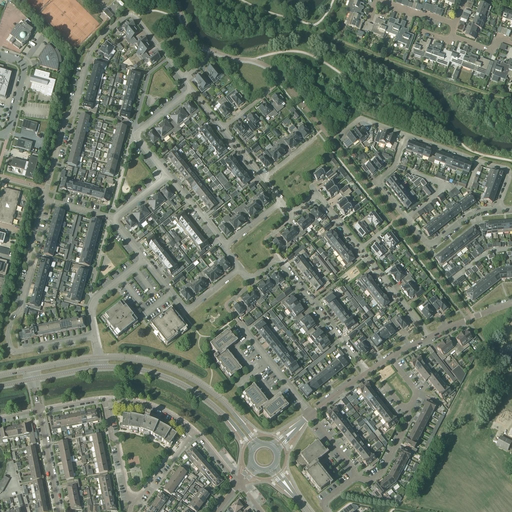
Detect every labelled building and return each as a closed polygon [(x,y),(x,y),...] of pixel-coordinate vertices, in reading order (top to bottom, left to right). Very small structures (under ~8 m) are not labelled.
[(361,3),(359,3),(352,0),(349,0),(346,11),(350,13),(360,16),(362,8),(360,7),(361,3)] [(478,9),(488,13),(490,6),(480,3),(478,9)] [(486,18),(488,13),(478,9),(476,15),(486,18)] [(109,12),(107,10),(103,13),(105,15),(110,20),(113,16),(109,12)] [(508,21),(511,12),(506,10),(502,19),(508,21)] [(362,17),(360,16),(350,13),(346,25),(360,30),(363,22),(360,21),(362,17)] [(484,24),(486,18),(476,15),(474,20),(484,24)] [(387,26),(383,25),(384,22),(377,19),(374,26),(371,24),(368,32),(383,37),(384,34),(384,33),(387,26)] [(396,37),(403,22),(402,22),(401,27),(396,25),(398,22),(390,19),(387,26),(384,33),(396,37)] [(482,30),(484,24),(474,20),(473,25),(472,26),(479,28),(479,29),(482,30)] [(122,25),(116,30),(119,34),(123,31),(126,34),(125,35),(134,28),(130,22),(124,27),(122,25)] [(403,22),(396,37),(394,42),(406,47),(404,51),(408,52),(414,37),(406,34),(407,31),(403,30),(406,23),(403,22)] [(32,31),(26,26),(23,23),(20,28),(17,26),(9,37),(10,37),(11,35),(13,37),(9,43),(12,45),(18,50),(21,47),(22,47),(22,46),(22,47),(25,43),(25,44),(26,43),(27,43),(27,42),(28,41),(28,40),(29,39),(28,39),(30,35),(32,31)] [(472,26),(473,25),(469,24),(467,30),(477,34),(479,29),(479,28),(472,26)] [(128,45),(134,40),(133,38),(138,34),(136,32),(137,31),(135,28),(134,29),(135,28),(134,28),(125,35),(127,38),(125,40),(128,45)] [(475,40),(477,34),(467,30),(465,36),(475,40)] [(114,42),(117,46),(124,40),(121,37),(114,42)] [(137,51),(147,43),(143,38),(136,43),(134,40),(128,45),(129,45),(130,44),(132,47),(134,45),(138,50),(137,51)] [(424,60),(431,41),(428,40),(426,44),(422,42),(421,45),(416,44),(412,56),(424,60)] [(109,61),(112,57),(110,55),(114,48),(106,42),(103,46),(103,45),(101,48),(101,49),(100,51),(105,55),(104,57),(109,61)] [(142,60),(147,56),(145,54),(150,49),(146,44),(147,43),(137,51),(142,56),(140,57),(142,60)] [(428,48),(424,60),(436,64),(440,52),(441,49),(442,46),(435,43),(434,43),(432,49),(428,48)] [(37,60),(38,60),(38,61),(39,61),(37,62),(37,63),(37,64),(38,65),(40,65),(40,66),(40,67),(57,71),(58,69),(58,67),(58,64),(58,63),(61,63),(60,60),(60,57),(58,53),(57,50),(56,49),(54,51),(52,49),(51,47),(49,46),(48,45),(37,60)] [(449,64),(453,52),(454,49),(451,48),(450,52),(445,51),(444,54),(440,52),(436,64),(448,68),(449,64)] [(461,68),(466,53),(458,51),(457,53),(453,52),(449,64),(461,68)] [(147,56),(142,60),(146,65),(149,63),(151,66),(152,65),(153,66),(156,63),(155,62),(160,59),(155,53),(149,58),(147,56)] [(473,72),(477,61),(478,58),(470,55),(469,58),(465,56),(461,68),(473,72)] [(477,61),(473,72),(485,76),(490,62),(482,59),(481,62),(477,61)] [(94,62),(93,66),(93,67),(102,70),(105,71),(107,65),(108,62),(102,60),(101,63),(95,61),(94,63),(94,62)] [(507,76),(510,66),(503,64),(502,67),(497,65),(493,76),(505,80),(507,76)] [(3,67),(0,66),(0,97),(5,100),(12,74),(6,72),(7,70),(5,69),(4,72),(2,71),(3,67)] [(213,84),(218,80),(216,78),(220,75),(212,66),(206,70),(212,77),(209,79),(213,84)] [(129,70),(127,77),(131,78),(138,80),(139,80),(139,79),(140,79),(141,75),(140,75),(141,74),(134,72),(135,69),(129,68),(129,70)] [(48,79),(49,75),(35,71),(33,78),(31,77),(30,82),(32,83),(30,90),(42,93),(41,95),(51,98),(55,81),(48,79)] [(200,75),(195,80),(200,86),(197,88),(201,94),(206,90),(204,88),(208,85),(207,84),(208,83),(205,80),(204,81),(200,75)] [(127,77),(126,82),(129,82),(138,85),(139,81),(138,81),(138,80),(131,78),(127,77)] [(231,94),(226,98),(230,104),(233,102),(236,106),(237,106),(238,107),(239,106),(239,107),(242,104),(243,103),(240,99),(241,99),(239,96),(238,97),(237,95),(237,94),(235,91),(231,94)] [(272,100),(275,104),(272,107),(277,112),(282,108),(280,105),(283,102),(282,100),(280,97),(279,98),(277,94),(276,95),(275,95),(272,97),(272,98),(271,99),(272,100)] [(226,108),(229,105),(223,98),(217,102),(221,107),(218,110),(219,111),(219,112),(221,115),(222,114),(224,118),(225,117),(226,117),(229,115),(229,114),(230,113),(229,112),(226,108)] [(94,109),(95,105),(84,102),(84,103),(83,103),(82,107),(83,107),(82,108),(89,110),(88,112),(95,114),(97,110),(94,109)] [(186,104),(182,106),(187,112),(191,118),(199,112),(196,107),(196,108),(195,106),(192,108),(190,105),(189,104),(188,103),(187,102),(186,104)] [(268,110),(265,106),(264,106),(263,105),(262,106),(262,105),(259,108),(258,109),(264,117),(268,115),(270,118),(273,116),(274,117),(277,115),(271,108),(268,110)] [(178,110),(174,113),(183,124),(191,118),(187,112),(184,114),(180,110),(179,111),(178,110)] [(130,115),(130,114),(119,111),(117,117),(116,117),(115,120),(121,121),(122,118),(128,120),(129,119),(130,115)] [(179,128),(183,124),(174,113),(171,115),(172,116),(170,118),(174,123),(171,125),(177,132),(180,130),(179,128)] [(247,120),(250,124),(248,126),(252,132),(258,128),(255,125),(258,122),(257,120),(255,117),(252,114),(251,115),(250,114),(247,117),(248,117),(247,118),(248,120),(247,120)] [(37,124),(23,121),(19,120),(23,121),(21,128),(17,127),(17,128),(21,129),(35,133),(35,132),(37,133),(36,136),(39,125),(37,124)] [(177,132),(171,125),(168,127),(165,122),(163,124),(162,122),(159,125),(168,136),(173,133),(174,135),(177,132)] [(296,131),(299,134),(299,133),(303,139),(304,138),(305,138),(308,136),(307,135),(308,134),(308,133),(301,124),(298,126),(300,128),(296,131)] [(156,129),(155,130),(158,135),(156,137),(160,143),(163,140),(167,136),(168,137),(168,136),(159,125),(155,128),(156,129)] [(244,130),(240,125),(240,126),(239,125),(238,126),(237,125),(234,127),(235,128),(233,129),(236,132),(238,135),(240,137),(243,134),(248,140),(253,136),(246,127),(244,130)] [(210,131),(208,128),(208,129),(206,126),(203,129),(201,126),(199,128),(195,131),(190,135),(192,137),(196,134),(198,132),(200,135),(201,138),(210,131)] [(299,134),(296,131),(293,126),(290,129),(289,129),(289,131),(291,135),(288,137),(295,146),(298,144),(298,143),(300,141),(296,136),(299,134)] [(357,128),(351,133),(358,141),(360,144),(366,139),(365,138),(368,136),(362,128),(359,130),(357,128)] [(148,135),(147,137),(151,142),(148,144),(149,145),(150,147),(158,141),(160,143),(156,137),(151,131),(147,134),(148,135)] [(210,131),(201,138),(205,142),(207,141),(213,136),(211,133),(212,133),(210,131)] [(385,146),(389,135),(382,132),(380,138),(376,136),(374,142),(385,146)] [(358,140),(358,141),(351,133),(346,137),(348,139),(342,144),(347,149),(352,144),(352,145),(358,140)] [(389,135),(385,146),(385,145),(392,147),(391,149),(394,151),(397,144),(393,143),(396,137),(389,135)] [(209,147),(217,141),(213,136),(207,141),(211,145),(209,146),(209,147)] [(293,148),(295,146),(288,137),(286,140),(285,138),(282,140),(281,139),(279,141),(283,146),(285,144),(290,149),(292,147),(293,148)] [(18,139),(16,148),(30,152),(32,143),(18,139)] [(213,152),(221,145),(219,142),(219,143),(217,141),(209,147),(211,149),(213,152)] [(280,148),(283,146),(279,141),(276,143),(277,144),(275,146),(276,147),(273,150),(272,148),(280,158),(282,156),(282,155),(285,153),(280,148)] [(411,153),(414,145),(408,142),(405,152),(410,155),(411,153)] [(190,147),(194,151),(198,147),(195,143),(190,147)] [(221,145),(213,152),(214,151),(216,153),(216,152),(218,155),(217,156),(218,158),(223,155),(221,153),(225,150),(223,148),(223,147),(221,145)] [(417,155),(420,147),(414,145),(411,153),(417,155)] [(171,163),(181,155),(178,151),(180,150),(177,147),(172,151),(174,153),(167,159),(171,163)] [(417,155),(416,157),(419,158),(419,159),(421,160),(422,157),(425,149),(420,147),(417,155)] [(267,151),(263,154),(265,156),(267,159),(270,157),(271,158),(274,162),(277,160),(280,158),(272,148),(267,152),(267,151)] [(430,163),(432,157),(429,156),(431,151),(425,149),(422,157),(428,159),(427,162),(430,163)] [(440,163),(443,155),(437,153),(435,158),(432,157),(430,163),(433,164),(434,161),(440,163)] [(82,159),(78,158),(70,155),(68,160),(77,163),(81,164),(82,159)] [(174,168),(185,160),(181,155),(171,163),(174,168)] [(371,163),(377,171),(378,171),(378,172),(383,168),(382,167),(383,167),(379,162),(382,160),(378,155),(375,157),(377,159),(371,163)] [(445,165),(448,157),(443,155),(440,163),(445,165)] [(267,159),(265,156),(261,159),(259,156),(257,158),(264,168),(265,167),(266,168),(267,168),(270,166),(270,165),(271,164),(267,159)] [(12,159),(10,167),(24,171),(26,172),(24,177),(33,180),(38,159),(30,157),(28,164),(12,159)] [(221,161),(219,163),(223,168),(226,166),(228,168),(235,162),(233,160),(232,160),(230,157),(227,160),(226,158),(221,161)] [(445,165),(444,167),(450,169),(451,167),(454,159),(448,157),(445,165)] [(450,169),(450,170),(455,172),(456,169),(459,161),(454,159),(451,167),(450,169)] [(178,172),(186,166),(182,162),(185,160),(174,168),(178,172)] [(456,169),(455,172),(461,174),(462,172),(465,163),(459,161),(456,169)] [(228,168),(226,169),(228,171),(229,171),(230,173),(238,167),(236,165),(237,164),(235,162),(228,168)] [(372,176),(377,171),(371,163),(365,167),(364,165),(361,168),(365,173),(368,171),(372,176)] [(462,172),(461,174),(466,176),(467,173),(468,174),(471,165),(465,163),(462,172)] [(186,166),(178,172),(181,176),(191,168),(189,170),(186,166)] [(234,178),(242,172),(238,167),(230,173),(234,178)] [(191,168),(181,176),(184,180),(195,172),(191,168)] [(327,179),(335,173),(335,172),(332,174),(330,171),(327,173),(322,168),(319,171),(318,170),(313,173),(314,175),(312,176),(317,182),(320,179),(323,177),(324,176),(327,179)] [(347,177),(342,169),(341,168),(338,170),(344,179),(347,177)] [(102,169),(101,174),(104,175),(113,178),(114,172),(105,170),(102,169)] [(62,172),(60,178),(63,179),(62,181),(61,184),(60,188),(61,188),(60,190),(66,192),(69,180),(63,178),(65,172),(62,172)] [(187,186),(198,177),(195,172),(184,180),(185,182),(187,186)] [(237,183),(246,176),(244,174),(242,172),(234,178),(236,177),(237,179),(239,182),(237,183)] [(490,177),(500,181),(502,175),(497,173),(497,174),(491,172),(490,177)] [(326,193),(336,185),(332,180),(337,176),(335,173),(327,179),(329,182),(328,183),(327,183),(325,185),(322,188),(326,193)] [(399,182),(393,174),(386,179),(388,182),(385,184),(388,187),(390,189),(399,182)] [(237,183),(236,184),(240,188),(242,191),(248,186),(246,184),(249,181),(247,179),(248,178),(246,176),(237,183)] [(192,190),(202,182),(198,177),(187,186),(190,189),(191,188),(192,190)] [(498,186),(500,181),(490,177),(491,178),(489,183),(498,186)] [(71,192),(74,181),(69,180),(66,192),(66,191),(71,192)] [(195,194),(205,186),(202,182),(192,190),(195,194)] [(399,182),(390,189),(393,193),(402,186),(399,182)] [(486,182),(484,188),(487,189),(496,192),(498,186),(489,183),(486,182)] [(83,187),(81,195),(86,196),(88,188),(89,184),(84,183),(84,184),(83,187)] [(340,196),(348,190),(346,186),(340,191),(338,188),(336,190),(334,187),(336,186),(336,185),(326,193),(330,199),(331,199),(334,196),(334,197),(337,195),(336,194),(338,193),(340,196)] [(199,198),(209,190),(205,186),(195,194),(199,198)] [(396,197),(405,190),(402,186),(393,193),(396,197)] [(432,194),(427,188),(426,186),(422,189),(428,197),(432,194)] [(163,189),(160,191),(164,197),(171,205),(173,208),(175,207),(171,201),(174,198),(172,196),(175,194),(173,192),(172,191),(170,193),(166,188),(164,190),(163,189)] [(12,219),(13,216),(14,216),(17,203),(17,200),(18,200),(20,193),(4,189),(2,196),(3,196),(2,199),(1,198),(0,202),(0,222),(11,225),(13,219),(12,219)] [(494,198),(496,192),(487,189),(485,195),(494,198)] [(103,190),(100,201),(106,202),(107,200),(108,197),(109,193),(108,193),(109,191),(103,190)] [(209,190),(199,198),(202,202),(212,194),(209,190)] [(340,211),(350,203),(348,200),(350,198),(348,196),(351,193),(348,190),(340,196),(343,199),(341,201),(341,200),(338,202),(339,203),(336,205),(335,205),(340,211)] [(399,201),(406,195),(403,191),(405,190),(396,197),(399,201)] [(258,194),(255,197),(257,199),(259,202),(263,207),(264,206),(265,207),(268,204),(269,203),(268,201),(262,193),(260,191),(258,194)] [(463,198),(470,207),(474,203),(472,200),(474,198),(470,193),(463,198)] [(205,207),(216,198),(212,194),(202,202),(205,207)] [(406,195),(399,201),(403,205),(411,198),(408,194),(406,195)] [(171,205),(164,197),(162,199),(158,195),(156,196),(155,195),(152,198),(161,209),(159,207),(164,203),(168,208),(171,205)] [(491,203),(494,198),(485,195),(483,200),(480,199),(479,202),(485,205),(486,202),(491,203)] [(259,202),(257,199),(255,197),(252,199),(253,200),(251,202),(252,203),(249,206),(255,214),(258,212),(258,211),(260,209),(256,204),(259,202)] [(153,215),(161,209),(152,198),(149,200),(150,201),(148,203),(151,208),(149,210),(153,215)] [(216,198),(205,207),(209,211),(216,206),(218,208),(223,204),(221,201),(219,203),(216,198)] [(411,198),(403,205),(404,206),(403,207),(406,210),(409,208),(410,210),(415,206),(413,204),(415,203),(411,198)] [(466,210),(470,207),(463,198),(463,199),(459,202),(466,210)] [(459,202),(455,205),(462,213),(466,210),(459,202)] [(350,203),(340,211),(344,216),(347,214),(348,214),(350,212),(350,211),(352,210),(354,213),(360,209),(357,205),(354,208),(352,205),(350,203)] [(255,214),(249,206),(246,208),(243,205),(238,208),(243,214),(246,212),(250,218),(252,216),(253,216),(255,214)] [(462,213),(455,205),(451,208),(457,215),(461,212),(462,213)] [(153,215),(149,210),(146,212),(142,207),(140,209),(139,207),(136,210),(145,222),(153,215)] [(241,216),(243,214),(238,208),(234,212),(236,216),(233,218),(240,226),(243,224),(242,224),(245,222),(241,216)] [(446,210),(453,218),(457,215),(451,208),(447,211),(446,210)] [(314,219),(317,222),(320,220),(322,222),(324,219),(317,210),(316,210),(315,209),(314,210),(314,209),(310,212),(311,212),(310,213),(314,219)] [(134,214),(132,215),(136,220),(133,222),(138,228),(145,222),(136,210),(133,213),(134,214)] [(446,210),(442,213),(449,221),(453,218),(446,210)] [(177,224),(185,217),(185,216),(183,213),(182,213),(181,212),(176,216),(175,214),(168,219),(172,223),(174,221),(177,224)] [(445,225),(449,221),(442,213),(438,216),(445,225)] [(362,219),(369,228),(369,227),(368,226),(372,223),(375,227),(380,223),(380,222),(378,218),(377,219),(373,214),(368,218),(367,216),(362,219)] [(317,222),(314,219),(311,221),(307,215),(304,218),(304,217),(301,219),(308,228),(311,225),(312,226),(314,225),(315,226),(317,224),(317,223),(317,222)] [(138,228),(133,222),(128,216),(125,219),(126,220),(124,222),(128,227),(126,229),(128,232),(135,226),(137,228),(138,228)] [(240,226),(233,218),(230,220),(227,216),(222,220),(225,224),(227,227),(230,225),(234,230),(237,228),(237,229),(240,226)] [(441,228),(445,225),(438,216),(434,219),(434,218),(441,228)] [(180,228),(188,222),(187,221),(188,220),(185,218),(186,217),(185,217),(177,224),(180,228)] [(437,231),(441,228),(434,218),(430,222),(437,231)] [(305,230),(308,228),(301,219),(298,221),(299,222),(296,224),(300,229),(298,231),(302,236),(304,234),(304,233),(306,231),(305,230)] [(368,228),(369,228),(362,219),(361,219),(362,220),(358,223),(359,225),(354,229),(358,234),(358,235),(360,238),(361,237),(362,238),(367,234),(364,230),(368,227),(368,228)] [(88,225),(99,228),(100,225),(101,222),(98,222),(90,220),(88,225)] [(183,232),(192,225),(189,222),(189,223),(188,222),(180,228),(183,232)] [(426,225),(433,234),(437,231),(430,222),(429,222),(431,224),(427,227),(426,225)] [(227,227),(225,224),(222,227),(221,226),(218,228),(224,236),(225,236),(226,237),(227,236),(228,236),(231,234),(230,233),(231,232),(227,227)] [(328,224),(321,229),(325,233),(326,232),(326,231),(331,227),(328,224)] [(484,228),(479,228),(481,234),(484,234),(485,235),(491,235),(490,224),(484,224),(484,228)] [(192,225),(183,232),(186,236),(194,230),(194,229),(194,228),(192,225)] [(429,238),(433,234),(426,225),(421,230),(423,233),(424,232),(429,238)] [(302,236),(298,231),(296,233),(291,228),(289,230),(288,229),(286,231),(292,240),(295,238),(296,239),(299,237),(299,238),(302,236)] [(473,229),(468,233),(474,241),(479,237),(478,236),(481,234),(479,228),(475,231),(473,229)] [(190,240),(198,233),(196,230),(195,231),(194,230),(186,236),(187,236),(190,240)] [(289,242),(292,240),(286,231),(283,234),(281,236),(285,242),(282,244),(284,246),(285,246),(286,248),(289,246),(288,245),(290,244),(289,242)] [(327,242),(335,236),(333,234),(331,231),(328,234),(326,232),(325,233),(320,236),(322,239),(323,238),(327,242)] [(149,238),(144,242),(145,243),(144,244),(147,247),(147,246),(148,247),(155,241),(157,240),(158,239),(156,236),(152,232),(148,236),(149,238)] [(193,244),(201,238),(200,237),(200,236),(198,233),(190,240),(193,244)] [(468,233),(463,236),(470,245),(473,242),(474,244),(476,243),(474,241),(468,233)] [(388,243),(384,246),(389,253),(394,250),(392,248),(397,244),(393,239),(394,238),(391,235),(390,236),(390,235),(384,239),(388,243)] [(327,243),(326,243),(330,248),(331,247),(332,246),(339,241),(337,239),(337,238),(335,236),(327,242),(327,243)] [(463,236),(458,240),(465,248),(466,250),(468,249),(466,247),(470,245),(463,236)] [(193,244),(192,244),(196,248),(204,241),(202,238),(201,239),(201,238),(193,244)] [(284,246),(282,244),(278,239),(277,240),(276,239),(273,241),(274,242),(272,243),(273,244),(279,252),(282,250),(281,249),(284,246)] [(155,241),(148,247),(151,250),(152,251),(158,246),(160,244),(157,240),(155,241)] [(458,240),(454,244),(460,252),(465,248),(458,240)] [(204,241),(196,248),(198,251),(196,253),(199,257),(205,252),(203,250),(208,246),(208,245),(206,242),(205,242),(204,241)] [(332,246),(331,247),(335,252),(342,246),(339,241),(332,246)] [(158,246),(152,251),(153,252),(152,252),(155,255),(163,249),(163,248),(160,244),(158,246)] [(450,247),(449,248),(456,256),(460,252),(454,244),(450,247)] [(385,257),(389,253),(384,246),(379,250),(376,245),(371,250),(372,251),(371,251),(373,254),(374,254),(378,259),(383,255),(385,257)] [(338,257),(346,250),(342,246),(335,252),(338,257)] [(449,248),(444,251),(451,260),(456,256),(449,248)] [(158,259),(166,253),(163,249),(155,255),(157,258),(158,259)] [(295,260),(292,262),(296,268),(304,262),(305,260),(302,256),(305,253),(302,250),(297,254),(293,258),(295,260)] [(342,261),(350,255),(348,252),(348,253),(346,250),(338,257),(342,261)] [(444,251),(439,255),(446,263),(451,260),(444,251)] [(161,263),(169,257),(166,253),(158,259),(159,260),(158,260),(161,263)] [(342,261),(341,262),(345,266),(343,268),(345,270),(352,265),(350,262),(354,260),(352,257),(350,255),(342,261)] [(439,255),(435,259),(439,264),(438,265),(440,268),(446,263),(439,255)] [(165,267),(171,262),(168,258),(169,257),(161,263),(163,266),(164,266),(165,267)] [(55,264),(56,260),(47,258),(47,260),(42,259),(40,265),(50,268),(51,263),(55,264)] [(218,264),(220,267),(224,272),(226,271),(226,272),(229,269),(230,268),(229,266),(223,258),(220,260),(221,261),(218,264)] [(304,262),(296,268),(299,271),(306,265),(309,264),(306,260),(305,260),(304,262)] [(167,271),(176,264),(174,265),(171,262),(165,267),(165,268),(167,271)] [(220,267),(218,264),(216,262),(213,264),(214,265),(212,267),(213,268),(210,271),(217,279),(219,277),(219,276),(221,274),(217,269),(220,267)] [(392,278),(401,271),(399,269),(400,268),(398,265),(399,264),(397,262),(392,266),(394,268),(389,272),(391,275),(390,275),(392,278)] [(306,265),(299,271),(302,275),(312,267),(309,263),(309,264),(306,265)] [(176,264),(167,271),(168,272),(167,272),(170,275),(171,276),(176,272),(178,274),(184,269),(182,267),(180,269),(176,264)] [(76,275),(86,278),(88,271),(83,270),(84,267),(78,266),(77,270),(76,275)] [(312,267),(302,275),(306,279),(315,271),(312,267)] [(203,272),(200,274),(204,279),(207,277),(211,283),(213,281),(214,281),(217,279),(210,271),(209,269),(206,272),(204,273),(203,272)] [(500,280),(505,280),(505,270),(496,271),(500,280)] [(309,283),(318,275),(315,271),(306,279),(309,283)] [(405,282),(411,276),(409,273),(407,275),(405,273),(403,274),(401,271),(392,278),(395,281),(395,280),(397,283),(403,279),(405,282)] [(495,284),(500,280),(496,271),(489,276),(488,274),(495,284)] [(74,274),(73,279),(76,280),(85,282),(86,278),(76,275),(74,274)] [(202,281),(204,279),(200,274),(198,276),(199,278),(196,279),(197,281),(194,283),(201,291),(204,289),(203,289),(206,287),(202,281)] [(275,283),(277,286),(280,283),(281,285),(284,282),(277,274),(277,275),(276,274),(275,275),(274,274),(271,276),(272,277),(271,278),(275,283)] [(495,284),(488,274),(483,278),(485,280),(490,287),(495,283),(495,284)] [(318,275),(309,283),(313,288),(322,280),(318,275)] [(361,275),(357,279),(359,281),(362,286),(370,280),(369,278),(368,277),(368,278),(366,275),(363,278),(361,275)] [(407,284),(402,289),(404,291),(403,292),(406,294),(415,287),(414,287),(412,285),(414,283),(412,281),(410,278),(411,276),(405,282),(407,284)] [(452,284),(453,286),(454,285),(455,284),(456,284),(456,283),(457,283),(458,283),(459,285),(465,280),(462,276),(458,279),(452,284)] [(73,279),(72,284),(75,285),(83,287),(85,282),(76,280),(73,279)] [(481,279),(479,281),(481,283),(486,290),(490,287),(485,280),(482,282),(481,279)] [(277,286),(275,283),(272,286),(268,280),(265,282),(262,284),(269,292),(272,290),(273,291),(275,289),(276,290),(278,289),(276,286),(277,286)] [(325,284),(322,280),(313,288),(316,292),(323,286),(325,289),(330,285),(327,282),(325,284)] [(366,290),(374,285),(372,282),(372,281),(372,282),(370,280),(362,286),(366,290)] [(198,294),(201,291),(194,283),(191,285),(190,284),(188,286),(187,285),(185,287),(187,289),(186,289),(188,292),(191,290),(195,295),(198,293),(198,294)] [(482,293),(486,290),(481,283),(476,286),(482,293)] [(72,284),(70,289),(74,290),(82,292),(83,287),(75,285),(72,284)] [(266,295),(269,292),(262,284),(259,286),(260,287),(257,289),(261,294),(259,296),(264,302),(263,301),(265,299),(264,298),(267,296),(266,295)] [(370,295),(377,289),(374,285),(366,290),(368,293),(370,295)] [(478,296),(482,293),(476,286),(472,289),(471,288),(478,297),(478,296)] [(330,291),(335,296),(339,292),(335,287),(330,291)] [(415,287),(406,294),(408,297),(410,299),(416,295),(418,298),(424,293),(420,287),(417,290),(415,287)] [(291,292),(288,288),(282,293),(285,297),(291,292)] [(472,302),(478,297),(471,288),(465,292),(466,294),(469,299),(470,299),(472,302)] [(70,289),(69,294),(71,294),(81,297),(82,292),(74,290),(70,289)] [(188,292),(186,289),(183,292),(182,291),(179,293),(186,301),(187,302),(188,301),(189,301),(192,299),(191,298),(192,297),(188,292)] [(374,300),(381,294),(377,289),(370,295),(372,297),(374,300)] [(327,306),(337,299),(331,291),(326,295),(328,297),(323,301),(327,306)] [(264,302),(259,296),(256,298),(252,293),(250,295),(249,294),(246,296),(253,305),(256,302),(259,306),(264,302)] [(65,298),(64,302),(73,304),(73,302),(79,303),(81,297),(71,294),(69,294),(68,294),(66,299),(65,298)] [(377,305),(385,298),(383,296),(381,294),(374,300),(376,302),(377,305)] [(250,307),(253,305),(246,296),(244,298),(244,299),(242,301),(246,306),(243,309),(245,311),(247,313),(252,309),(250,307)] [(434,296),(428,301),(431,304),(435,310),(438,308),(439,309),(441,312),(442,311),(443,312),(444,312),(447,310),(447,309),(448,308),(442,300),(439,302),(434,296)] [(286,310),(295,302),(292,298),(287,301),(285,299),(280,303),(286,310)] [(385,298),(377,305),(381,309),(379,311),(381,313),(387,308),(385,306),(389,304),(387,301),(387,300),(385,298)] [(330,310),(339,304),(335,300),(337,299),(327,306),(330,310)] [(40,307),(41,302),(31,300),(29,306),(34,307),(33,310),(39,311),(40,307)] [(295,302),(286,310),(290,314),(299,307),(295,302)] [(424,310),(421,312),(427,320),(428,319),(429,320),(432,317),(431,317),(432,316),(432,315),(432,314),(429,310),(431,308),(427,302),(424,304),(421,306),(423,308),(424,310)] [(122,303),(102,318),(118,337),(137,322),(122,303)] [(245,311),(243,309),(239,303),(237,304),(234,306),(234,307),(233,308),(234,309),(240,317),(243,315),(242,314),(245,311)] [(334,314),(340,309),(337,305),(339,304),(330,310),(334,314)] [(299,307),(290,314),(293,319),(295,321),(300,318),(298,315),(303,312),(299,307)] [(340,309),(334,314),(337,318),(344,313),(345,311),(342,307),(340,309)] [(181,321),(171,309),(150,325),(167,345),(187,329),(181,321)] [(267,313),(273,320),(276,318),(270,311),(267,313)] [(344,313),(337,318),(340,322),(347,317),(349,315),(345,311),(344,313)] [(347,317),(340,322),(343,326),(350,320),(352,319),(349,315),(347,317)] [(300,318),(295,321),(297,324),(299,322),(303,327),(301,328),(301,329),(310,321),(307,316),(302,320),(300,318)] [(395,327),(398,325),(401,329),(402,330),(403,329),(404,329),(407,327),(407,326),(408,325),(402,317),(398,320),(396,317),(390,321),(395,327)] [(258,324),(254,328),(257,333),(267,325),(261,318),(256,322),(258,324)] [(83,319),(76,320),(78,330),(85,328),(85,326),(87,326),(86,321),(84,322),(83,319)] [(350,320),(343,326),(347,331),(352,327),(353,330),(358,326),(356,323),(354,325),(350,320)] [(307,336),(312,332),(310,330),(314,326),(310,321),(301,329),(307,336)] [(382,327),(390,337),(395,333),(391,328),(393,326),(390,322),(382,327)] [(261,337),(271,330),(267,325),(257,333),(261,337)] [(382,327),(378,331),(385,341),(390,337),(382,327)] [(35,328),(28,330),(30,339),(36,338),(35,328)] [(22,331),(23,340),(30,339),(28,330),(22,331)] [(265,342),(274,335),(271,330),(261,337),(265,342)] [(376,332),(373,335),(375,337),(380,344),(385,341),(378,331),(376,330),(375,331),(376,332)] [(312,343),(322,335),(318,331),(313,334),(312,332),(307,336),(312,343)] [(237,343),(236,341),(235,341),(228,332),(210,346),(217,356),(216,357),(216,356),(213,358),(215,360),(230,379),(239,371),(240,371),(241,370),(226,351),(237,343)] [(350,340),(356,335),(354,332),(347,337),(350,340)] [(469,337),(465,332),(463,334),(462,333),(460,335),(468,346),(473,342),(476,340),(472,335),(469,337)] [(296,341),(290,333),(288,335),(290,338),(289,338),(293,343),(295,342),(296,341)] [(269,347),(278,339),(274,335),(265,342),(269,347)] [(316,347),(326,340),(322,335),(312,343),(313,343),(315,341),(318,346),(316,347)] [(468,346),(460,335),(457,338),(455,340),(459,345),(456,348),(457,349),(460,353),(463,351),(463,350),(468,346)] [(368,339),(366,341),(370,345),(372,344),(376,348),(380,344),(375,337),(370,341),(368,339)] [(367,350),(368,350),(364,346),(367,344),(362,338),(359,340),(361,342),(358,344),(359,345),(356,348),(363,356),(364,355),(364,356),(367,353),(367,352),(368,352),(367,350)] [(272,351),(282,344),(278,339),(269,347),(272,351)] [(326,340),(316,347),(322,355),(329,349),(327,347),(329,345),(326,340)] [(451,346),(446,341),(444,343),(444,342),(441,344),(449,355),(457,349),(456,348),(453,344),(451,346)] [(276,356),(286,349),(282,344),(272,351),(276,356)] [(449,355),(441,344),(438,346),(439,347),(436,349),(441,354),(438,356),(442,361),(445,359),(444,358),(449,355)] [(280,361),(289,353),(286,349),(276,356),(280,361)] [(284,366),(293,358),(289,353),(280,361),(284,366)] [(336,360),(343,369),(348,365),(341,356),(336,360)] [(414,368),(421,362),(422,362),(418,357),(415,359),(414,358),(411,360),(412,362),(409,364),(413,368),(414,368)] [(287,370),(297,363),(293,358),(284,366),(287,370)] [(339,372),(343,369),(336,360),(332,363),(339,372)] [(417,373),(425,367),(421,362),(414,368),(417,373)] [(297,363),(287,370),(291,375),(296,372),(298,374),(302,370),(297,363)] [(335,375),(339,372),(332,363),(328,366),(335,375)] [(425,367),(417,373),(421,377),(428,372),(432,369),(428,364),(425,367)] [(331,378),(335,375),(328,366),(324,370),(331,378)] [(460,369),(453,375),(460,385),(465,375),(460,369)] [(327,381),(331,378),(324,370),(320,373),(327,381)] [(428,372),(421,377),(425,382),(435,374),(434,374),(432,376),(428,372)] [(323,385),(327,381),(320,373),(316,376),(323,385)] [(431,385),(438,379),(435,374),(425,382),(427,380),(431,385)] [(319,388),(323,385),(316,376),(312,379),(319,388)] [(315,391),(319,388),(312,379),(308,382),(315,391)] [(435,390),(442,384),(438,379),(431,385),(435,390)] [(311,394),(315,391),(308,382),(304,385),(311,394)] [(360,395),(370,388),(366,383),(363,385),(362,384),(359,387),(360,388),(357,390),(361,395),(360,395)] [(442,384),(435,390),(438,394),(438,395),(446,388),(442,384)] [(252,387),(243,395),(257,413),(258,416),(261,413),(262,412),(270,422),(288,407),(280,398),(281,398),(279,396),(268,404),(253,385),(252,387)] [(306,398),(311,394),(304,385),(299,389),(306,398)] [(370,388),(360,395),(364,400),(372,393),(369,389),(370,388)] [(446,388),(438,395),(442,400),(448,395),(449,397),(454,393),(452,391),(450,393),(446,388)] [(364,400),(363,400),(367,404),(369,403),(376,397),(372,393),(364,400)] [(367,404),(366,405),(369,409),(372,407),(379,401),(376,397),(369,403),(367,404)] [(369,409),(366,411),(368,413),(371,411),(373,413),(375,411),(382,406),(379,401),(372,407),(369,409)] [(423,407),(432,412),(433,412),(436,406),(438,408),(440,405),(434,402),(433,405),(426,401),(423,407)] [(379,415),(386,410),(382,406),(375,411),(379,415)] [(430,417),(432,412),(423,407),(424,407),(421,413),(430,417)] [(329,420),(337,413),(334,408),(331,410),(330,409),(327,412),(328,413),(325,415),(329,420)] [(382,420),(389,414),(386,410),(379,415),(382,420)] [(90,413),(92,423),(101,421),(99,413),(96,414),(96,412),(90,413)] [(337,413),(329,420),(330,419),(333,423),(340,418),(342,416),(338,412),(337,413)] [(427,422),(430,417),(421,413),(418,418),(427,422)] [(389,414),(382,420),(385,424),(393,418),(392,418),(389,414)] [(169,446),(176,435),(173,433),(167,429),(161,426),(158,424),(160,419),(153,416),(150,415),(150,416),(145,415),(144,419),(134,417),(127,415),(123,415),(121,428),(134,430),(146,434),(158,439),(169,446)] [(336,428),(343,422),(340,418),(333,423),(336,428)] [(393,418),(380,428),(382,430),(384,429),(386,431),(389,429),(391,427),(392,428),(395,426),(394,425),(397,423),(393,418)] [(424,428),(427,422),(418,418),(416,423),(424,428)] [(52,431),(60,429),(58,419),(53,420),(53,422),(50,423),(52,431)] [(343,422),(336,428),(340,432),(347,426),(349,424),(350,424),(346,420),(343,422)] [(421,433),(424,428),(416,423),(413,429),(421,433)] [(347,426),(340,432),(343,436),(351,429),(352,429),(349,424),(347,426)] [(21,427),(23,437),(26,436),(26,438),(27,439),(29,438),(30,444),(32,444),(32,446),(36,446),(36,443),(35,443),(34,439),(37,439),(36,433),(33,434),(32,431),(28,432),(27,425),(21,427)] [(347,440),(355,434),(351,429),(343,436),(347,440)] [(419,438),(421,433),(413,429),(410,434),(419,438)] [(416,443),(419,438),(410,434),(408,439),(407,439),(416,444),(417,444),(416,443)] [(353,435),(347,440),(350,444),(357,439),(353,435)] [(357,439),(350,444),(353,449),(360,443),(362,441),(359,437),(357,439)] [(496,447),(507,453),(511,443),(511,442),(501,437),(496,447)] [(414,449),(416,444),(407,439),(404,444),(411,448),(409,451),(415,453),(416,451),(414,449)] [(360,443),(353,449),(357,453),(364,447),(365,446),(366,446),(362,441),(360,443)] [(305,475),(317,490),(319,488),(321,491),(329,484),(330,485),(332,484),(317,465),(318,465),(316,463),(328,453),(326,451),(325,452),(318,444),(316,446),(315,444),(306,451),(305,451),(294,460),(303,472),(303,473),(302,474),(303,475),(304,476),(305,475)] [(357,453),(360,457),(369,450),(365,446),(364,447),(357,453)] [(188,460),(196,453),(192,449),(191,450),(189,448),(183,453),(188,460)] [(369,450),(360,457),(363,461),(362,462),(363,462),(371,455),(370,456),(368,454),(370,452),(369,450)] [(401,450),(398,455),(408,460),(411,455),(413,456),(415,453),(409,451),(408,453),(401,450)] [(196,453),(188,460),(189,460),(192,464),(200,457),(196,453)] [(371,455),(363,462),(366,467),(369,465),(371,467),(378,461),(377,459),(375,460),(371,455)] [(399,456),(396,461),(405,465),(407,466),(409,461),(408,460),(398,455),(399,456)] [(195,468),(203,461),(200,457),(192,464),(195,468)] [(207,465),(203,461),(195,468),(197,470),(196,471),(196,472),(197,474),(199,472),(207,465)] [(396,461),(394,466),(402,470),(405,465),(396,461)] [(203,476),(210,469),(207,465),(199,472),(203,476)] [(394,466),(391,471),(399,476),(402,470),(394,466)] [(176,473),(183,478),(186,473),(179,468),(176,473)] [(206,480),(214,473),(210,469),(203,476),(206,480)] [(391,471),(388,477),(396,483),(399,476),(391,471)] [(180,482),(183,478),(176,473),(173,477),(180,482)] [(210,484),(211,483),(217,477),(214,473),(206,480),(210,484)] [(99,485),(109,483),(108,477),(106,477),(105,474),(97,476),(99,485)] [(176,486),(180,482),(173,477),(170,482),(176,486)] [(217,477),(211,483),(215,487),(218,484),(219,485),(223,482),(220,478),(219,479),(217,477)] [(388,477),(383,481),(391,490),(397,485),(396,483),(388,477)] [(69,488),(67,488),(68,493),(78,492),(77,488),(79,488),(77,480),(73,481),(73,483),(68,484),(69,488)] [(378,484),(385,492),(386,493),(391,490),(383,481),(379,484),(378,484)] [(173,491),(176,486),(170,482),(167,486),(173,491)] [(376,491),(373,493),(377,498),(380,499),(381,498),(380,496),(385,492),(378,484),(373,488),(376,491)] [(170,495),(173,491),(167,486),(163,491),(170,495)] [(197,494),(205,500),(209,495),(201,489),(197,494)] [(157,499),(165,505),(168,501),(170,503),(173,500),(164,494),(162,496),(160,495),(157,499)] [(202,504),(205,500),(197,494),(194,498),(202,504)] [(199,508),(202,504),(194,498),(191,502),(199,508)] [(157,499),(154,504),(162,510),(163,511),(164,509),(163,508),(165,505),(157,499)] [(241,504),(238,500),(234,504),(235,505),(231,508),(233,511),(231,511),(238,511),(242,508),(240,505),(241,504)] [(80,502),(70,504),(71,510),(75,509),(76,510),(81,510),(80,504),(80,502)] [(194,511),(196,511),(199,508),(191,502),(187,507),(194,511)]
